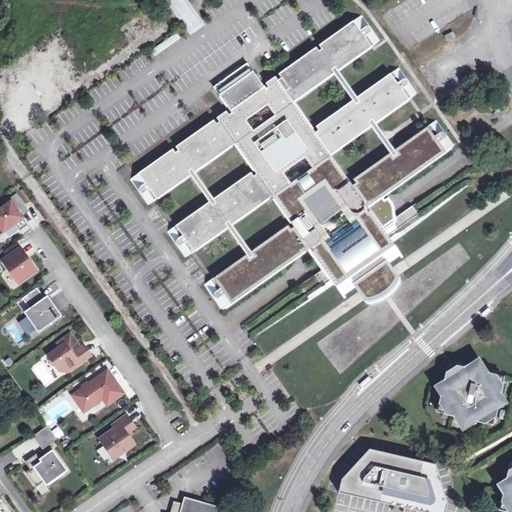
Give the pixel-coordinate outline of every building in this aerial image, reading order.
[(166,0),(190,37),(205,27),(187,0),(166,0)] [(412,207),(396,218),(395,215),(395,210),(394,206),(391,202),(388,198),(385,200),(382,197),(454,145),(447,134),(449,133),(447,130),(445,132),(437,120),(394,150),(386,138),(376,123),(409,99),(418,92),(400,67),(358,97),(339,69),(373,45),(381,39),(364,13),(321,44),(324,48),(320,50),(318,46),(281,73),(284,77),(280,79),(277,75),(268,82),(271,86),(269,87),(267,88),(256,72),(249,62),(217,86),(223,95),(235,112),(233,113),(231,115),(228,111),(219,117),(222,121),(218,123),(216,119),(178,146),(181,150),(177,153),(175,149),(132,179),(150,205),(192,175),(211,202),(169,232),(187,258),(229,228),(248,255),(205,285),(213,297),(211,299),(213,301),(215,299),(223,311),(309,249),(311,252),(324,270),(299,288),(302,291),(307,300),(332,282),(343,297),(354,289),(358,294),(366,305),(369,307),(372,307),(376,306),(381,305),(385,303),(389,300),(391,298),(395,295),(397,292),(399,289),(400,287),(401,284),(401,282),(400,281),(393,271),(389,264),(401,256),(390,240),(400,233),(420,219),(416,212),(412,207)] [(11,202),(0,210),(0,225),(4,231),(15,223),(21,230),(28,225),(22,217),(20,213),(27,208),(17,194),(9,200),(11,202)] [(29,211),(27,208),(20,213),(22,217),(29,211)] [(5,250),(9,256),(21,249),(16,242),(5,250)] [(9,256),(3,261),(19,283),(37,271),(21,249),(9,256)] [(52,297),(61,292),(56,282),(47,287),(52,297)] [(30,309),(25,312),(28,317),(17,324),(26,336),(37,329),(39,332),(62,316),(50,299),(47,302),(38,288),(23,298),(30,309)] [(489,311),(487,308),(480,314),(483,317),(489,311)] [(60,347),(49,356),(59,371),(65,367),(68,372),(91,356),(84,346),(72,354),(69,349),(77,343),(71,334),(58,343),(60,347)] [(452,364),(448,363),(446,372),(444,379),(433,385),(440,396),(438,404),(436,412),(442,413),(452,415),(453,417),(453,419),(453,421),(454,423),(455,425),(456,426),(458,428),(460,429),(461,429),(463,432),(479,421),(489,424),(493,425),(495,417),(497,410),(509,403),(501,391),(503,383),(504,375),(500,374),(489,372),(488,369),(480,357),(468,365),(464,367),(452,364)] [(103,398),(108,405),(124,394),(108,371),(73,396),(85,412),(103,398)] [(368,381),(365,378),(358,384),(361,387),(368,381)] [(116,428),(100,439),(114,459),(134,445),(126,433),(135,427),(127,416),(114,425),(116,428)] [(43,450),(57,439),(48,426),(33,436),(43,450)] [(59,428),(54,431),(59,437),(63,433),(59,428)] [(333,493),(421,511),(448,511),(452,501),(437,459),(366,444),(336,476),(333,493)] [(47,486),(68,471),(53,450),(40,459),(36,454),(28,460),(33,468),(26,473),(36,487),(44,482),(47,486)] [(499,500),(497,508),(505,510),(511,511),(511,460),(509,459),(507,468),(505,475),(496,482),(501,493),(499,500)] [(0,511),(12,511),(1,497),(6,494),(0,485),(0,511)] [(177,511),(227,511),(229,509),(182,497),(177,511)]
